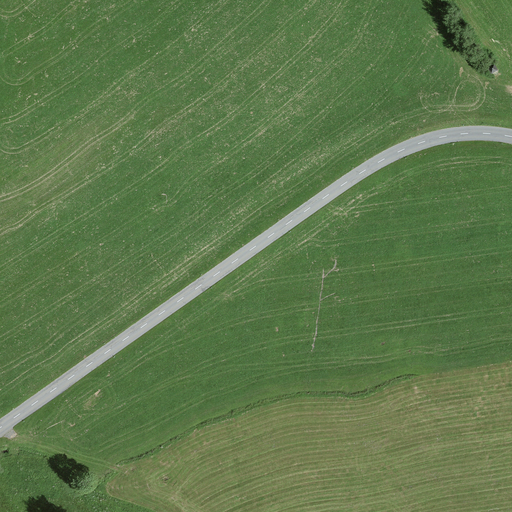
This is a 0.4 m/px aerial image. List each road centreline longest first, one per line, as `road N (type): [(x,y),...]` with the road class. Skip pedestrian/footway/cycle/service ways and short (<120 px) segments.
road 1 (tertiary): [(0,428),(383,159),(444,136),(511,136)]
road 2 (track): [(428,0),(467,67),(511,91)]
